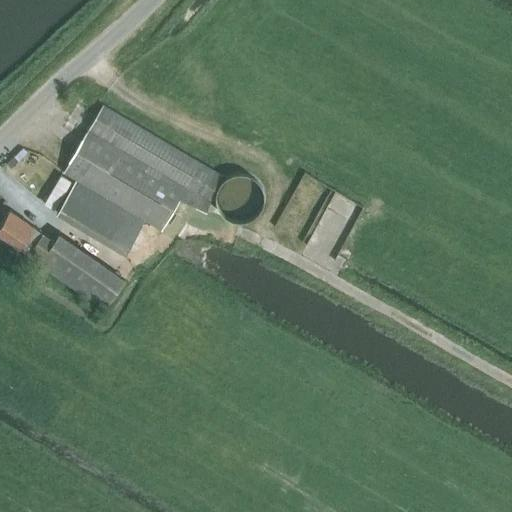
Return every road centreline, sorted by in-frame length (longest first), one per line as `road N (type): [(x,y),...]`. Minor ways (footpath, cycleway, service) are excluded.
road 1 (track): [(0,180),(30,212),(125,266),(184,222),(232,226),(511,383)]
road 2 (tertiary): [(0,138),(150,0)]
